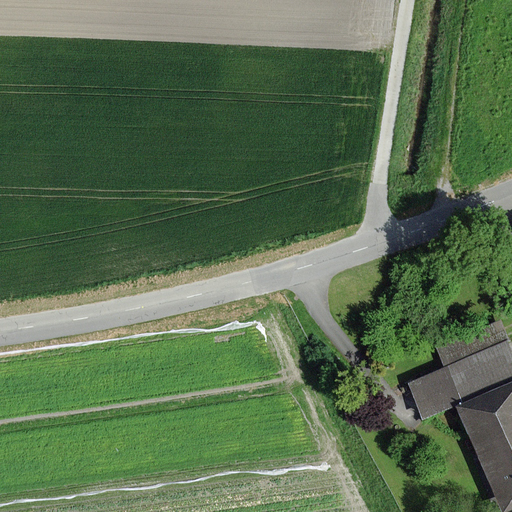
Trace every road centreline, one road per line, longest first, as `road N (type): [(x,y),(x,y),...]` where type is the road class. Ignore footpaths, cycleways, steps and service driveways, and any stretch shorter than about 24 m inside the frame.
road 1 (unclassified): [(0,330),(296,269),(511,193)]
road 2 (track): [(369,247),(407,0)]
